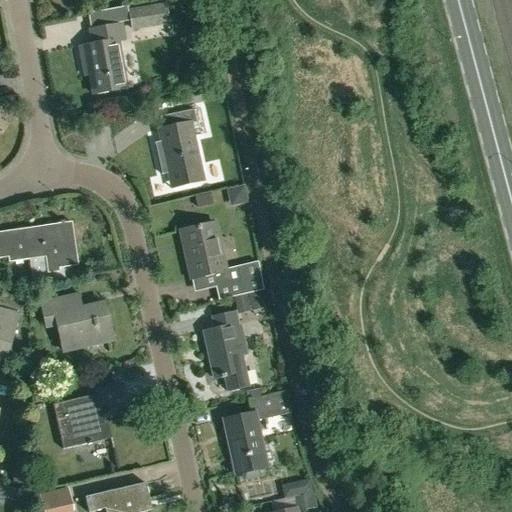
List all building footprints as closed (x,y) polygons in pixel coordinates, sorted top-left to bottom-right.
[(164,5),(128,11),(130,24),(131,29),(144,27),(167,23),(164,5)] [(83,67),(87,67),(93,95),(126,89),(117,41),(124,40),(121,25),(89,31),(92,45),(80,48),(83,67)] [(204,181),(201,166),(191,123),(196,122),(194,110),(160,117),(163,130),(157,131),(170,189),(204,181)] [(213,204),(211,193),(195,196),(197,207),(213,204)] [(3,235),(0,235),(0,258),(7,258),(7,263),(28,260),(29,265),(31,265),(32,272),(46,270),(48,281),(64,278),(63,268),(77,266),(71,223),(3,233),(3,235)] [(215,224),(180,232),(190,279),(212,274),(215,287),(218,300),(266,289),(261,263),(236,268),(225,271),(215,224)] [(252,308),(263,306),(260,292),(248,295),(252,308)] [(250,309),(247,295),(235,298),(238,311),(250,309)] [(74,312),(71,298),(41,305),(46,327),(57,325),(63,352),(112,340),(104,304),(74,312)] [(0,358),(5,360),(18,315),(0,309),(0,358)] [(234,325),(239,324),(236,311),(212,317),(215,329),(202,332),(213,379),(223,377),(227,392),(248,388),(241,356),(248,355),(244,337),(237,339),(234,325)] [(52,406),(63,450),(110,439),(106,421),(103,422),(99,405),(124,399),(121,384),(95,390),(97,396),(52,406)] [(0,387),(0,399),(6,401),(9,391),(0,387)] [(35,402),(45,400),(42,389),(33,391),(35,402)] [(247,400),(250,415),(223,421),(235,475),(237,475),(238,478),(243,481),(261,477),(264,473),(263,469),(266,469),(255,422),(289,414),(284,392),(247,400)] [(12,465),(26,466),(27,454),(13,453),(12,465)] [(312,493),(309,481),(303,482),(306,494),(312,493)] [(146,511),(151,511),(145,484),(84,498),(87,511),(94,511),(104,510),(104,511),(146,511)] [(62,511),(72,510),(67,490),(40,496),(43,511),(62,511)] [(296,510),(313,507),(311,495),(293,498),(296,510)]
